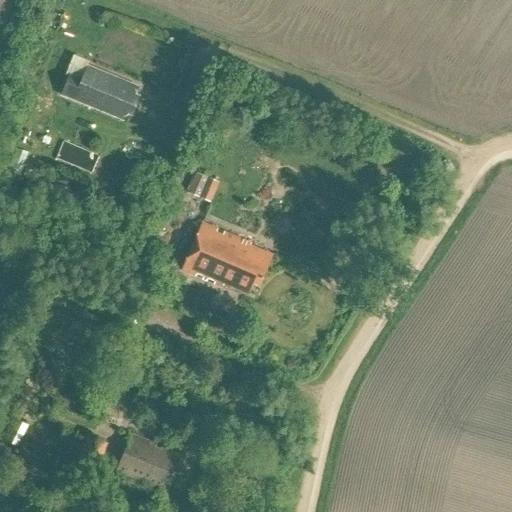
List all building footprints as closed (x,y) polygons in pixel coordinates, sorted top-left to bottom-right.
[(60,96),(119,121),(122,113),(132,117),(140,97),(134,95),(137,88),(88,68),(82,82),(68,76),(60,96)] [(66,142),(60,159),(93,171),(99,154),(66,142)] [(189,189),(196,168),(187,165),(180,186),(189,189)] [(38,182),(41,174),(26,169),(23,176),(38,182)] [(211,203),(219,184),(197,174),(189,194),(211,203)] [(107,234),(112,220),(79,210),(75,224),(107,234)] [(257,285),(269,255),(247,246),(248,241),(201,221),(180,270),(229,290),(230,286),(244,292),(248,282),(257,285)] [(170,482),(181,454),(129,434),(114,473),(162,492),(166,481),(170,482)] [(94,475),(107,443),(89,435),(76,468),(94,475)]
